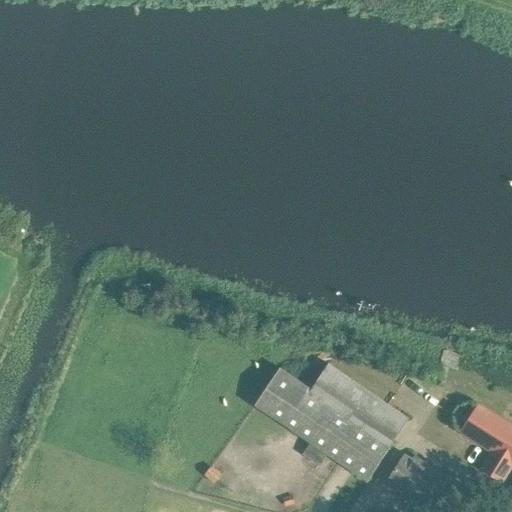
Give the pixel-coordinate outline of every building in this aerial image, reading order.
[(410,418),(338,369),(329,363),(311,388),(280,367),(255,404),(368,481),(410,418)] [(441,406),(459,406),(459,387),(442,386),(441,406)] [(511,421),(481,402),(462,432),(492,451),(482,468),(506,483),(511,473),(511,421)] [(258,447),(257,458),(273,459),(274,448),(258,447)] [(387,482),(424,506),(444,475),(415,456),(413,459),(405,455),(387,482)] [(335,494),(345,470),(332,464),(322,489),(335,494)]
